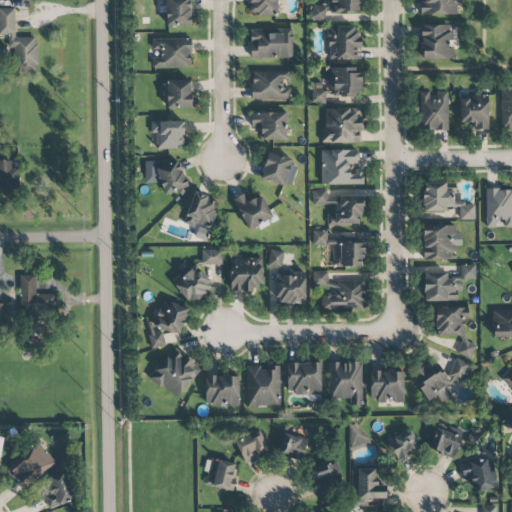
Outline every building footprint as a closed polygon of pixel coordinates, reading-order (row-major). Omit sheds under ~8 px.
[(166,0),(166,25),(190,26),(190,0),(166,0)] [(277,16),(276,1),(283,1),(282,0),(248,0),(249,16),(277,16)] [(328,0),(328,6),(311,6),(311,21),(325,21),(325,13),(360,13),(360,0),(328,0)] [(420,15),(457,14),(456,0),(422,0),(423,2),(420,2),(420,15)] [(14,8),(0,8),(0,34),(10,35),(10,72),(37,72),(37,37),(15,37),(14,8)] [(422,24),(421,59),(451,60),(452,25),(422,24)] [(327,28),(327,60),(361,59),(360,27),(327,28)] [(292,58),(292,29),(250,30),(250,58),(292,58)] [(191,39),(152,38),(152,50),(160,51),(160,58),(152,58),(152,67),(190,68),(191,39)] [(311,103),(325,103),(326,95),(361,96),(361,69),(329,68),(329,89),(311,88),(311,103)] [(251,100),(289,99),(289,71),(248,71),(248,83),(251,83),(251,100)] [(191,108),(191,80),(166,81),(167,108),(191,108)] [(511,125),(511,87),(500,88),(501,129),(511,129),(511,126),(511,125)] [(448,130),(447,91),(437,91),(437,99),(429,99),(429,92),(419,92),(419,130),(448,130)] [(487,130),(488,95),(459,95),(459,123),(474,123),(474,130),(487,130)] [(323,143),(362,143),(362,109),(324,108),(323,143)] [(286,140),(286,112),(251,113),(251,129),(261,128),(261,140),(286,140)] [(157,132),(156,148),(184,148),(184,121),(151,121),(151,132),(157,132)] [(320,184),(363,184),(363,169),(356,169),(356,150),(321,150),(320,184)] [(268,153),(260,178),(290,188),(299,163),(268,153)] [(0,192),(18,193),(18,168),(11,168),(11,160),(0,160),(0,192)] [(144,161),(144,183),(163,183),(163,190),(183,190),(183,164),(157,164),(157,161),(144,161)] [(423,212),(446,211),(446,207),(459,207),(459,220),(475,220),(474,204),(459,205),(459,188),(445,189),(445,183),(423,183),(423,212)] [(486,228),(501,227),(501,228),(511,227),(511,188),(485,189),(486,228)] [(313,204),(327,204),(327,189),(312,190),(313,204)] [(209,228),(220,203),(196,192),(183,222),(198,228),(200,223),(209,228)] [(248,231),(273,218),(262,195),(251,201),(247,192),(232,198),(248,231)] [(359,225),(358,216),(363,216),(363,196),(338,196),(338,213),(327,214),(327,225),(359,225)] [(423,260),(455,259),(455,246),(461,246),(461,233),(455,233),(455,224),(422,225),(423,260)] [(312,231),(311,245),(326,245),(327,231),(312,231)] [(363,243),(334,242),(334,267),(363,267),(363,243)] [(179,278),(179,302),(202,302),(202,292),(207,292),(207,265),(222,265),(222,250),(201,250),(201,265),(181,265),(181,278),(179,278)] [(267,268),(282,269),(284,252),(269,250),(267,268)] [(231,290),(262,291),(262,257),(231,256),(231,290)] [(475,266),(424,267),(425,301),(456,301),(456,290),(462,290),(461,280),(475,280),(475,266)] [(366,309),(365,280),(329,281),(328,271),(312,272),(313,290),(321,290),(322,311),(366,309)] [(305,272),(277,272),(276,304),(304,304),(305,272)] [(19,315),(54,318),(56,295),(35,293),(36,276),(21,275),(19,315)] [(151,346),(192,334),(182,299),(156,307),(160,319),(145,323),(151,346)] [(435,337),(462,337),(462,319),(467,319),(468,308),(436,307),(435,337)] [(493,338),(511,337),(511,309),(492,310),(493,338)] [(456,353),(470,359),(476,346),(463,339),(456,353)] [(149,375),(174,398),(200,371),(176,348),(149,375)] [(462,382),(469,364),(455,358),(448,377),(462,382)] [(429,401),(436,396),(441,403),(451,395),(446,388),(451,385),(433,359),(411,375),(429,401)] [(286,363),(287,395),(321,394),(321,362),(286,363)] [(328,362),(328,399),(349,399),(349,406),(362,405),(361,362),(328,362)] [(245,365),(247,408),(280,407),(279,368),(259,369),(259,365),(245,365)] [(511,369),(501,379),(511,390),(511,369)] [(404,371),(370,370),(369,401),(386,402),(386,401),(403,401),(404,371)] [(205,376),(205,406),(240,406),(239,376),(205,376)] [(353,449),(368,444),(360,422),(345,427),(353,449)] [(429,450),(453,459),(464,432),(439,423),(429,450)] [(311,436),(286,427),(276,452),(301,462),(311,436)] [(387,441),(396,460),(421,448),(412,429),(387,441)] [(235,441),(244,462),(269,452),(260,431),(235,441)] [(8,467),(27,488),(55,461),(36,441),(8,467)] [(231,491),(238,465),(210,457),(203,483),(231,491)] [(462,478),(471,476),(473,492),(492,490),(488,460),(461,463),(462,478)] [(330,462),(308,469),(316,494),(338,488),(330,462)] [(386,498),(385,485),(376,485),(376,468),(352,468),(353,506),(367,506),(367,499),(386,498)] [(75,498),(64,472),(45,480),(50,492),(43,495),(49,509),(75,498)]
